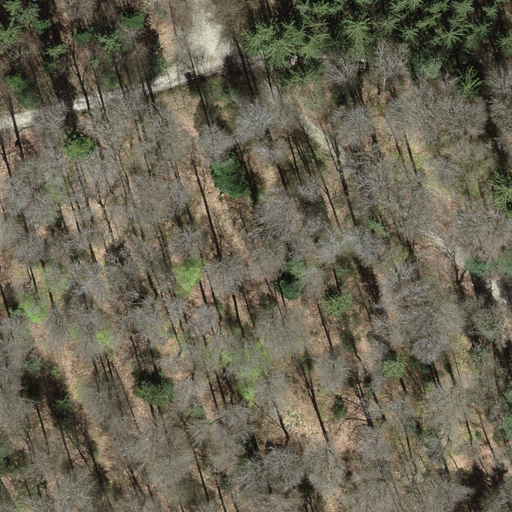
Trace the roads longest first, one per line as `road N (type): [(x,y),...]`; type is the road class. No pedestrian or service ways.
road 1 (track): [(231,61),(511,309)]
road 2 (track): [(231,61),(277,57),(511,75)]
road 3 (track): [(0,126),(231,61)]
